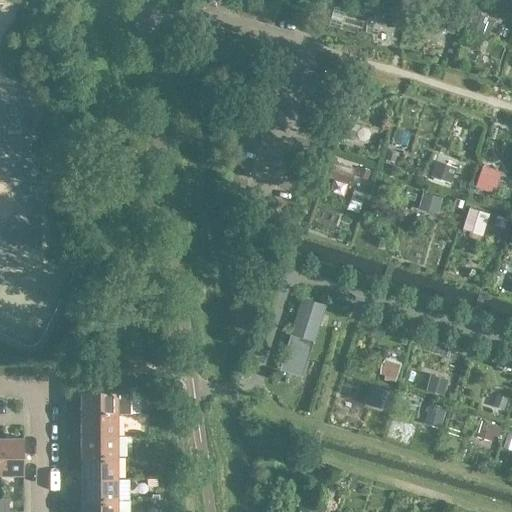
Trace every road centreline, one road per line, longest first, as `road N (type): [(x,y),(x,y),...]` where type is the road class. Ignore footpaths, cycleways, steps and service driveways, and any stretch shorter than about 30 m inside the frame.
road 1 (unknown): [(496,511),(323,458),(315,454),(314,431)]
road 2 (unknown): [(511,495),(314,431)]
road 3 (unknown): [(314,431),(359,295)]
road 4 (residential): [(41,511),(39,401),(29,385)]
